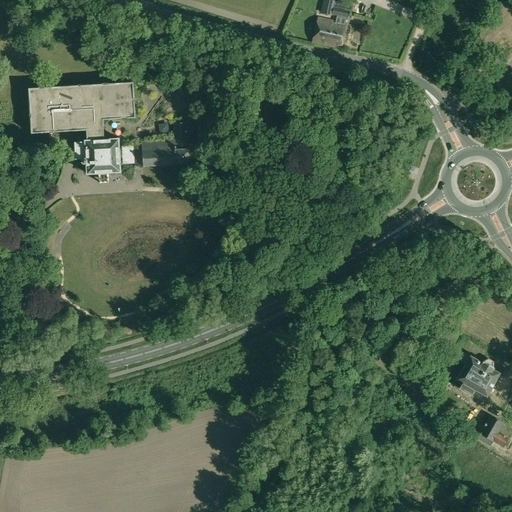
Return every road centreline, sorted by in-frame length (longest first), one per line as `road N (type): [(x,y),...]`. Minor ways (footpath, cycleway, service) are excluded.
road 1 (primary): [(0,379),(167,346),(271,303),(355,256)]
road 2 (tertiary): [(418,84),(391,69),(125,0)]
road 3 (track): [(304,286),(309,298),(293,359),(226,511)]
